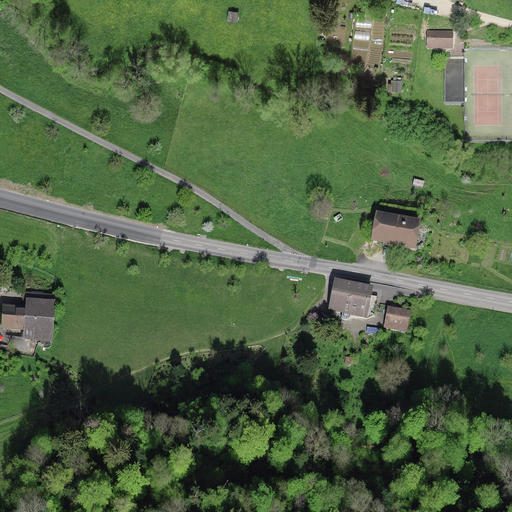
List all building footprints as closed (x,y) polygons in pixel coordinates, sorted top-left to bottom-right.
[(233,12),(223,11),(222,20),(233,21),(233,12)] [(425,34),(424,49),(448,50),(449,35),(425,34)] [(391,84),(386,84),(386,91),(398,92),(399,78),(391,78),(391,84)] [(370,212),(364,239),(412,250),(418,224),(370,212)] [(350,284),(330,281),(325,316),(344,319),(350,284)] [(371,287),(350,284),(344,319),(366,322),(371,287)] [(53,343),(56,297),(26,295),(24,312),(4,311),(2,331),(24,333),(23,341),(37,342),(53,343)] [(409,314),(386,310),(383,328),(405,333),(409,314)]
